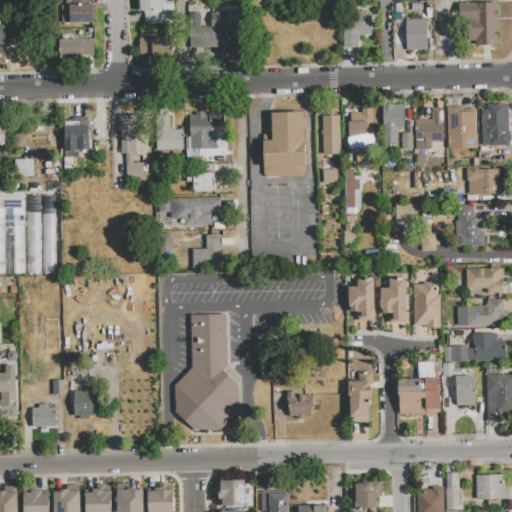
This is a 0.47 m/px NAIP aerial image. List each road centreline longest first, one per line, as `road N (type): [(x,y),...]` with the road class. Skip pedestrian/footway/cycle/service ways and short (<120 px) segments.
road 1 (tertiary): [(0,466),(511,453)]
road 2 (residential): [(0,89),(511,76)]
